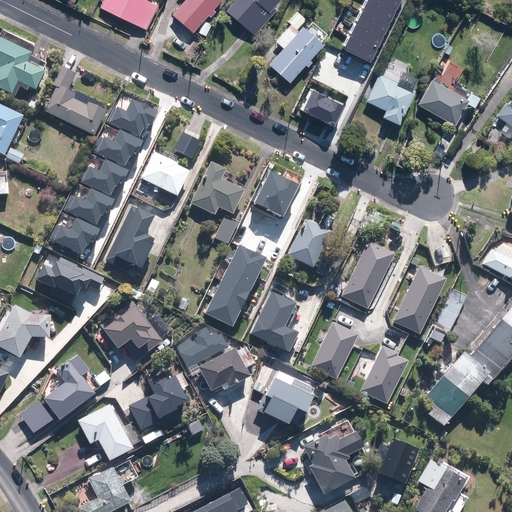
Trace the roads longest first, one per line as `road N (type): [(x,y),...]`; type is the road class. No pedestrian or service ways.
road 1 (residential): [(429,196),(396,193),(0,0)]
road 2 (unknown): [(150,511),(256,455)]
